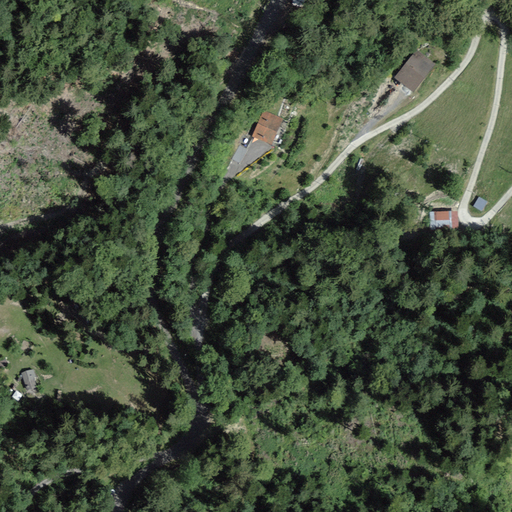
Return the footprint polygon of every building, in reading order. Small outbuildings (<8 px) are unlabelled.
[(436,64),(417,49),(395,77),(413,92),(436,64)] [(273,143),(283,118),(264,110),(253,135),(273,143)] [(488,202),(479,197),(474,207),(482,212),(488,202)] [(458,211),(429,211),(429,231),(459,230),(458,211)] [(52,391),(44,369),(33,373),(41,395),(52,391)]
